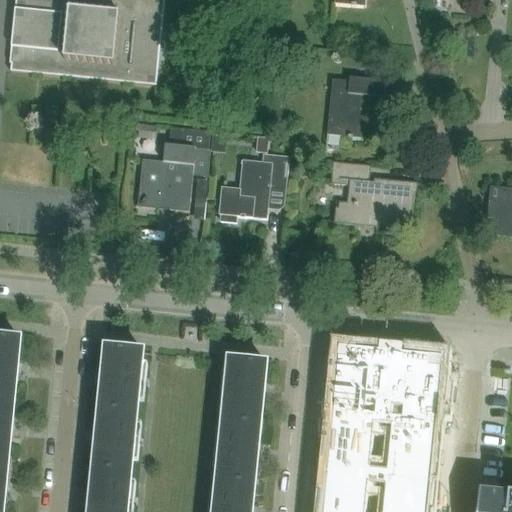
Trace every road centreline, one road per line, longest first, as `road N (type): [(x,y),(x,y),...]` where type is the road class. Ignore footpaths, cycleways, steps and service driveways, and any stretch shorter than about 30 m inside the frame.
road 1 (residential): [(314,316),(78,292)]
road 2 (residential): [(57,511),(78,292)]
road 3 (residential): [(476,332),(474,276),(441,134)]
road 4 (residential): [(294,511),(314,316)]
road 5 (residential): [(458,511),(476,332)]
road 6 (residential): [(476,332),(314,316)]
